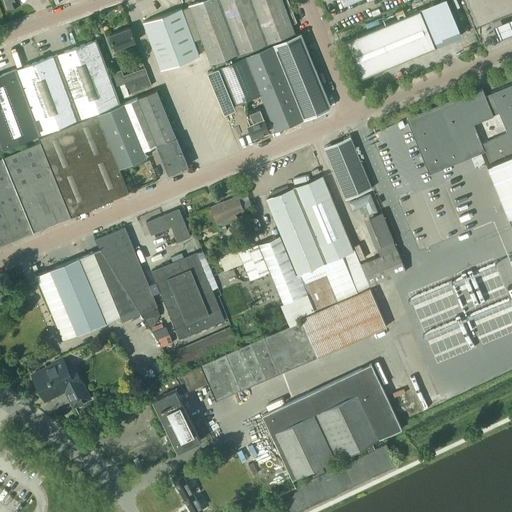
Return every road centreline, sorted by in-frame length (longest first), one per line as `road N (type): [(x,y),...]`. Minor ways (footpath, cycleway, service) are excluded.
road 1 (unclassified): [(0,260),(351,115)]
road 2 (unclassified): [(132,511),(98,471),(0,397)]
road 3 (unclassified): [(351,115),(511,48)]
road 4 (unclassified): [(305,0),(351,115)]
